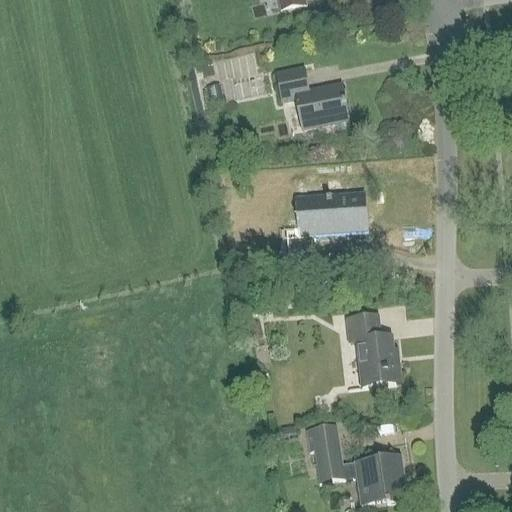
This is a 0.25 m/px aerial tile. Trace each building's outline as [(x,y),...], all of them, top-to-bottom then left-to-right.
[(304,0),(277,0),(281,16),(307,10),(304,0)] [(275,77),(281,105),(295,102),(302,133),(349,124),(342,89),(308,95),(303,71),(275,77)] [(299,234),(287,234),(289,265),(314,263),(312,239),(366,236),(364,197),(297,201),(299,234)] [(262,290),(273,282),(272,268),(259,262),(248,270),(249,284),(262,290)] [(361,392),(402,388),(399,363),(395,364),(393,340),(381,342),(378,319),(346,322),(348,346),(356,345),(361,392)] [(343,468),(341,457),(337,429),(305,434),(308,456),(314,455),(319,486),(356,481),(360,511),(386,507),(387,511),(403,509),(399,482),(405,481),(401,460),(343,468)]
